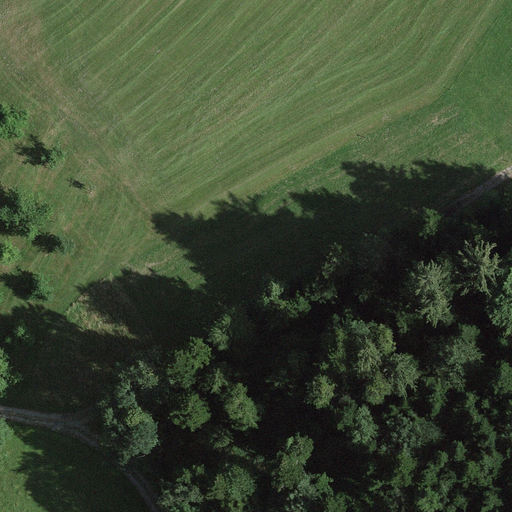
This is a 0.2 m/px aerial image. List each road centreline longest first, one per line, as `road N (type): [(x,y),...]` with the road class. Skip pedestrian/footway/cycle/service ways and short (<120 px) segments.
road 1 (track): [(73,426),(144,400),(336,265),(511,176)]
road 2 (track): [(228,341),(297,339),(511,395)]
road 3 (track): [(310,283),(389,267),(511,284)]
road 4 (track): [(150,511),(141,490),(73,426),(0,411)]
